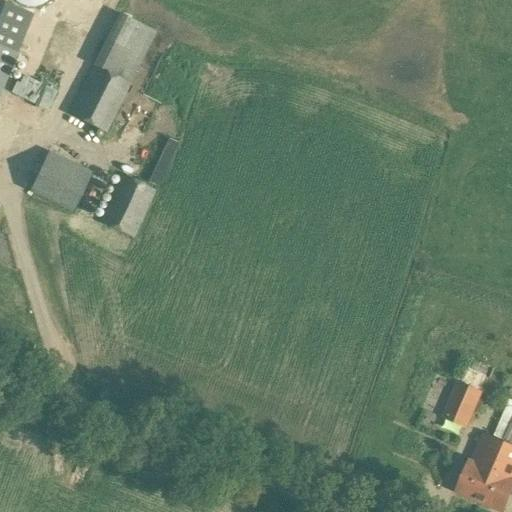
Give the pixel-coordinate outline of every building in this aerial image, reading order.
[(106,131),(129,84),(155,31),(119,14),(70,114),(106,131)] [(0,93),(18,48),(0,40),(0,93)] [(47,111),(57,92),(20,74),(10,93),(47,111)] [(167,139),(147,182),(156,187),(177,143),(167,139)] [(91,173),(49,153),(33,188),(48,196),(74,208),(91,173)] [(133,237),(155,190),(122,174),(100,221),(133,237)] [(480,502),(505,444),(484,435),(473,462),(470,461),(457,492),(480,502)] [(504,511),(511,492),(511,446),(505,444),(480,502),(504,511)]
